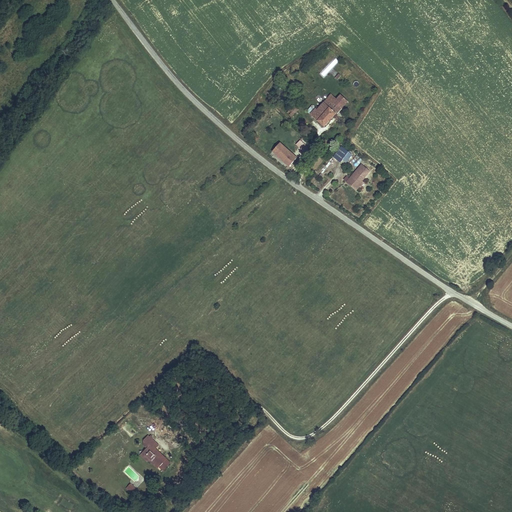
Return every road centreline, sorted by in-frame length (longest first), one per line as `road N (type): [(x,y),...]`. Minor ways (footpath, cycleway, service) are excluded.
road 1 (unclassified): [(112,0),(190,95),(277,171),(511,320)]
road 2 (track): [(461,291),(443,297),(332,417),(301,438),(251,402),(203,412)]
